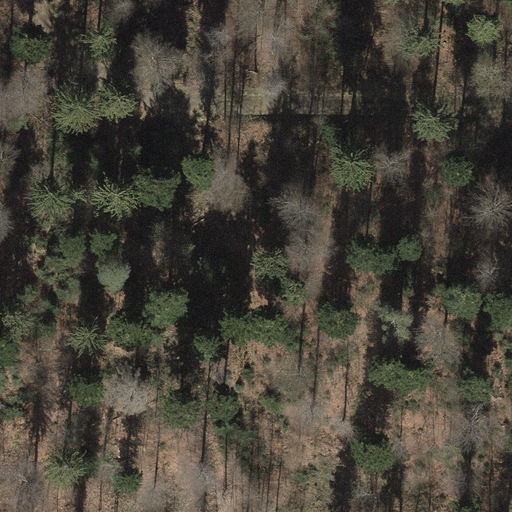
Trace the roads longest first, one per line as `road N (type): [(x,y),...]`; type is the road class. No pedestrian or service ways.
road 1 (track): [(511,108),(148,96),(73,58),(40,0)]
road 2 (track): [(427,511),(408,486),(367,456),(181,372),(40,289)]
